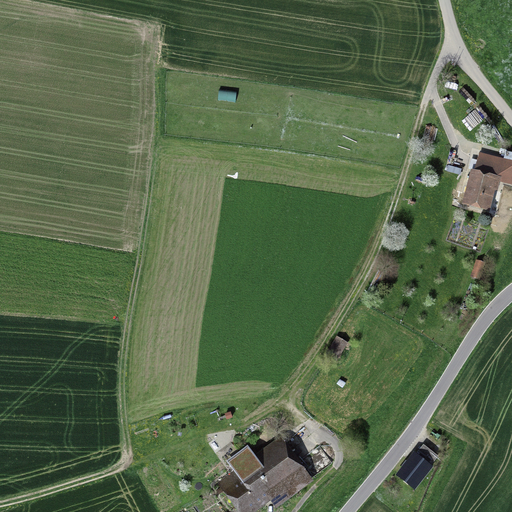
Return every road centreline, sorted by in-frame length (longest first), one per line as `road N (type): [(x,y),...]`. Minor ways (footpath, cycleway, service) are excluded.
road 1 (track): [(454,37),(435,70),(372,261),(285,399),(241,425),(0,504)]
road 2 (tertiary): [(511,295),(345,511)]
road 3 (track): [(293,511),(339,455),(331,438),(285,399)]
road 4 (tertiary): [(444,0),(464,55),(511,117)]
